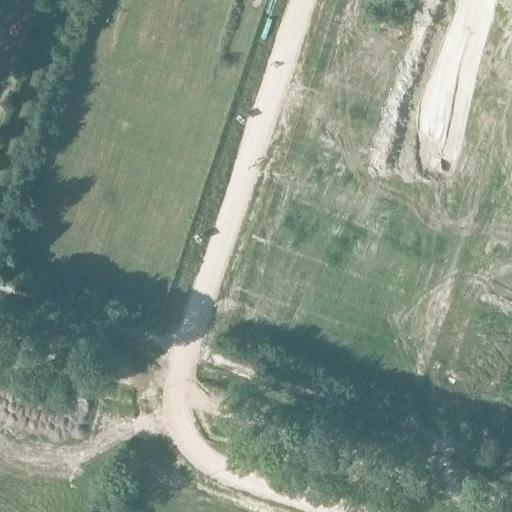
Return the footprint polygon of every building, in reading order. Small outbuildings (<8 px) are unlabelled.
[(195,0),(191,15),(208,21),(215,0),(195,0)] [(238,28),(245,0),(230,0),(224,25),(238,28)] [(383,6),(423,39),(433,26),(401,0),(389,0),(385,6),(383,5),(383,6)] [(261,4),(249,35),(262,40),(273,9),(261,4)] [(506,10),(500,22),(511,28),(511,6),(510,12),(506,10)] [(101,10),(89,40),(106,46),(117,16),(101,10)] [(139,30),(129,61),(145,66),(155,35),(139,30)] [(356,77),(368,38),(346,31),(333,70),(356,77)] [(164,73),(179,79),(195,40),(180,34),(164,73)] [(203,60),(209,47),(196,42),(190,55),(203,60)] [(87,45),(74,84),(97,92),(110,53),(87,45)] [(363,64),(410,86),(417,70),(369,49),(369,51),(371,51),(365,64),(363,63),(363,64)] [(230,61),(208,54),(198,82),(221,89),(230,61)] [(488,71),(484,85),(511,93),(511,89),(511,60),(497,56),(492,73),(488,71)] [(262,106),(272,80),(232,65),(226,81),(235,84),(231,94),(262,106)] [(349,113),(394,138),(403,124),(357,98),(357,100),(358,100),(351,113),(350,112),(349,113)] [(146,114),(163,115),(164,103),(146,103),(146,114)] [(70,104),(63,136),(90,142),(97,110),(70,104)] [(472,128),(470,142),(497,146),(500,132),(511,134),(511,116),(479,111),(476,129),(472,128)] [(121,166),(125,156),(134,160),(140,146),(105,132),(95,156),(121,166)] [(413,140),(403,135),(390,164),(411,174),(427,138),(416,133),(413,140)] [(216,154),(231,160),(238,141),(223,136),(216,154)] [(463,176),(449,170),(459,148),(446,142),(431,177),(458,189),(463,176)] [(56,143),(54,156),(42,154),(39,171),(76,177),(80,147),(56,143)] [(496,173),(511,176),(511,155),(500,153),(496,173)] [(312,196),(320,170),(283,160),(276,186),(312,196)] [(179,167),(169,194),(176,197),(183,179),(201,186),(204,176),(179,167)] [(495,171),(468,179),(472,193),(476,191),(481,208),(511,199),(511,180),(499,185),(495,171)] [(361,218),(370,196),(339,183),(329,206),(361,218)] [(381,215),(414,224),(416,213),(383,204),(381,215)] [(353,239),(311,209),(301,222),(343,252),(344,251),(342,250),(351,239),(352,240),(353,239)] [(118,215),(113,229),(129,235),(134,221),(118,215)] [(9,238),(35,246),(42,224),(16,216),(9,238)] [(497,244),(502,231),(474,221),(470,234),(497,244)] [(161,224),(155,247),(187,256),(193,233),(161,224)] [(189,251),(203,258),(210,242),(196,236),(189,251)] [(298,288),(303,275),(280,264),(274,278),(298,288)] [(501,343),(511,332),(511,327),(473,286),(472,287),(473,288),(460,301),(469,310),(468,312),(473,317),(474,316),(477,319),(476,320),(477,321),(478,320),(501,343)] [(320,287),(273,309),(280,324),(327,302),(327,301),(325,301),(319,289),(321,288),(320,287)] [(379,306),(360,302),(347,360),(348,361),(349,359),(366,363),(369,350),(371,350),(372,343),(371,343),(371,339),(373,339),(374,338),(372,338),(379,306)] [(263,343),(268,330),(243,320),(238,332),(263,343)] [(421,338),(444,384),(458,377),(436,330),(435,331),(435,333),(423,339),(422,337),(421,338)] [(285,334),(282,345),(310,353),(314,342),(285,334)]
